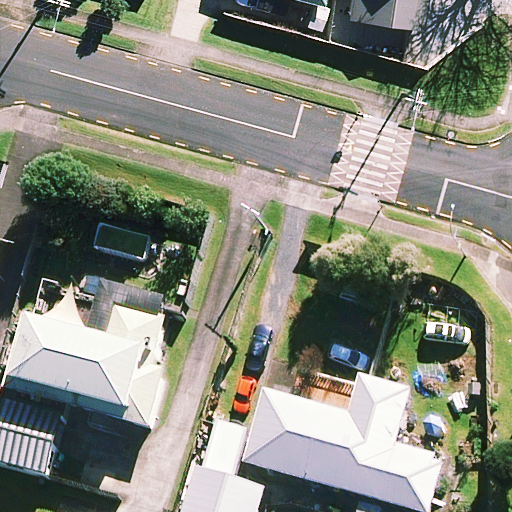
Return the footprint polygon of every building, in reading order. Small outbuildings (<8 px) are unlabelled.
[(425,0),(347,0),(346,16),(424,24),(425,0)] [(152,240),(101,226),(95,249),(145,263),(152,240)] [(168,326),(123,314),(115,344),(29,320),(12,383),(157,423),(170,376),(156,372),(168,326)] [(414,395),(366,382),(355,420),(271,396),(251,467),(405,511),(433,511),(448,464),(398,449),(414,395)] [(67,425),(8,407),(0,432),(0,463),(50,479),(67,425)] [(262,511),(269,494),(201,473),(189,511),(262,511)]
